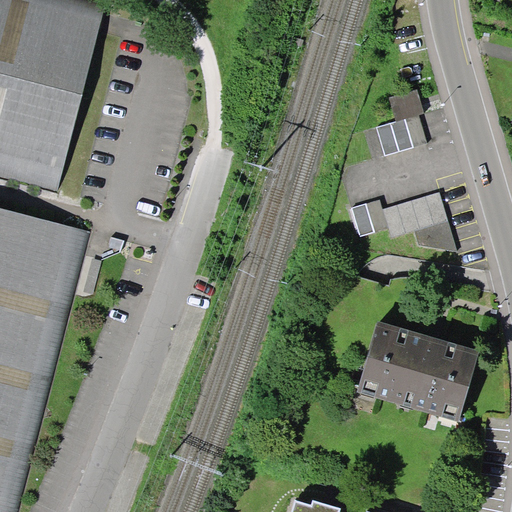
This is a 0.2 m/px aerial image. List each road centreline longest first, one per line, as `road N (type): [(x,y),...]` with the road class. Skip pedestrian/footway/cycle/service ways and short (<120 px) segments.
road 1 (residential): [(81,511),(217,145)]
road 2 (residential): [(442,0),(511,244)]
